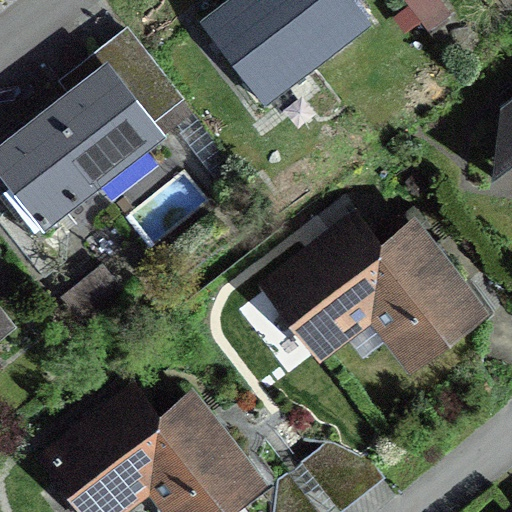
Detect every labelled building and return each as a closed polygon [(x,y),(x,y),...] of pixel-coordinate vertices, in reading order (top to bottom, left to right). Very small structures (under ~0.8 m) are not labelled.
[(225,0),(204,16),(261,91),(363,14),(352,0),(225,0)] [(106,58),(0,136),(0,169),(37,218),(158,128),(106,58)] [(511,90),(499,103),(491,171),(511,156),(511,90)] [(367,302),(375,237),(353,209),(258,280),(309,347),(367,302)] [(375,237),(367,302),(409,358),(479,305),(408,212),(375,237)] [(0,328),(8,323),(0,311),(0,328)] [(101,511),(149,476),(157,411),(135,382),(40,454),(84,511),(101,511)] [(190,386),(157,411),(149,476),(176,511),(216,511),(261,478),(190,386)]
